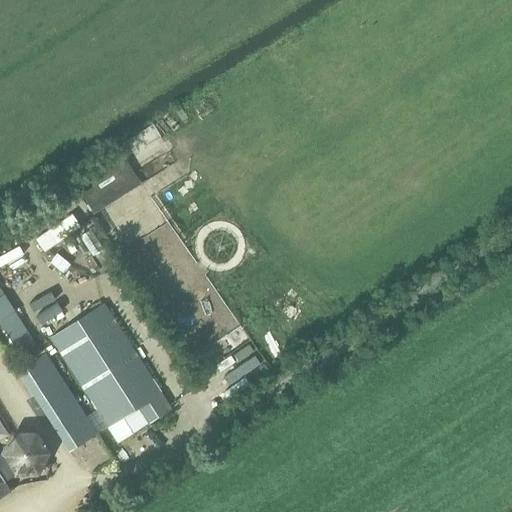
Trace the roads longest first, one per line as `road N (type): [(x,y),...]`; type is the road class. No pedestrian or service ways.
road 1 (unknown): [(209,431),(116,302),(9,272)]
road 2 (unknown): [(209,431),(80,511)]
